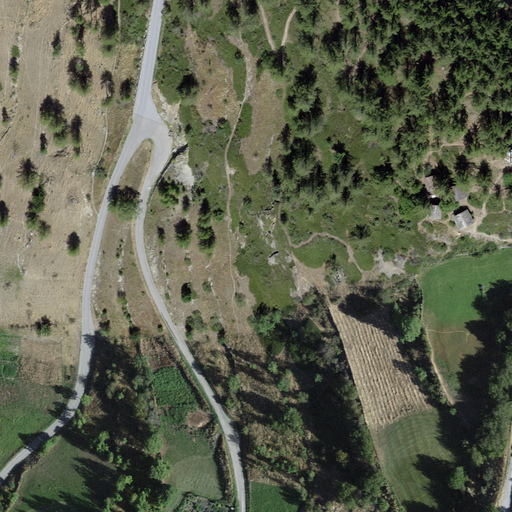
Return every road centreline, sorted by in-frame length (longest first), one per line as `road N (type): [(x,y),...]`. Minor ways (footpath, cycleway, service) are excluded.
road 1 (unclassified): [(242,511),(220,412),(141,255),(138,224),(161,157),(159,136),(137,126)]
road 2 (unclassified): [(137,126),(93,259),(79,397),(0,482)]
road 3 (residential): [(137,126),(160,0)]
